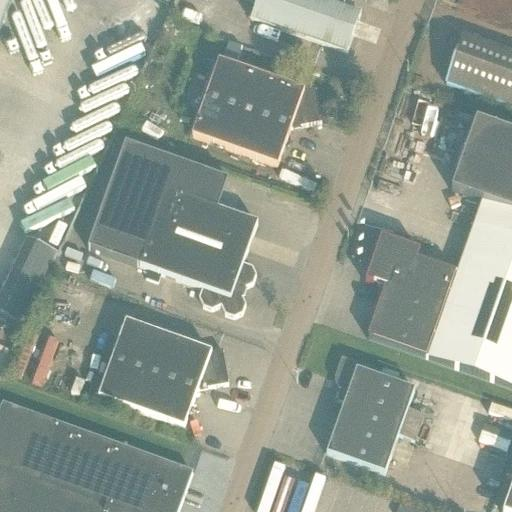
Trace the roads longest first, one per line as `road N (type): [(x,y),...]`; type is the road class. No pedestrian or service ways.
road 1 (unclassified): [(230,511),(413,0)]
road 2 (unknown): [(0,213),(89,14)]
